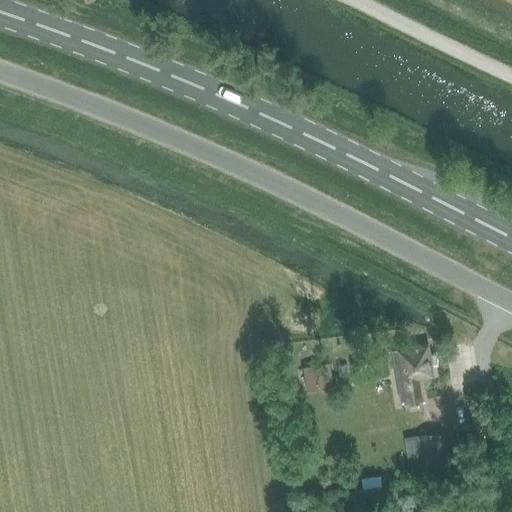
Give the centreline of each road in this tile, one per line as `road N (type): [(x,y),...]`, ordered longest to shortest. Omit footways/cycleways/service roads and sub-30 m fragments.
road 1 (unclassified): [(0,73),(204,151),(511,303)]
road 2 (primary): [(511,237),(261,112),(0,11)]
road 3 (unclassified): [(511,82),(346,0)]
